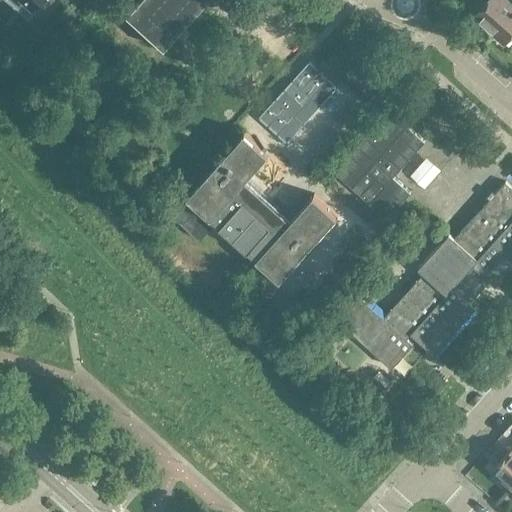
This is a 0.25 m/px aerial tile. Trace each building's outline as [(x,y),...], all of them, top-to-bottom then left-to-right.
[(8,0),(27,18),(36,8),(40,11),(50,0),(8,0)] [(136,0),(124,13),(162,48),(205,0),(136,0)] [(511,6),(505,0),(488,0),(474,16),(504,43),(511,34),(511,6)] [(40,64),(50,52),(41,44),(31,56),(40,64)] [(259,116),(287,142),(338,85),(310,60),(259,116)] [(411,192),(402,184),(394,176),(425,141),(390,109),(335,171),(388,219),(411,192)] [(179,190),(165,206),(200,238),(216,221),(257,259),(281,280),(338,216),(315,195),(292,220),(246,179),(268,154),(244,132),(187,194),(180,189),(179,190)] [(427,184),(442,166),(428,154),(413,172),(427,184)] [(383,319),(366,303),(360,298),(339,321),(390,367),(411,345),(405,339),(409,334),(433,355),(434,354),(433,353),(449,335),(443,330),(453,319),(447,314),(457,303),(469,313),(511,265),(511,189),(505,183),(454,239),(449,234),(418,269),(424,274),(383,319)] [(304,284),(297,292),(312,307),(320,298),(304,284)] [(298,328),(314,343),(321,335),(306,320),(298,328)] [(511,446),(492,469),(510,485),(511,482),(511,446)]
